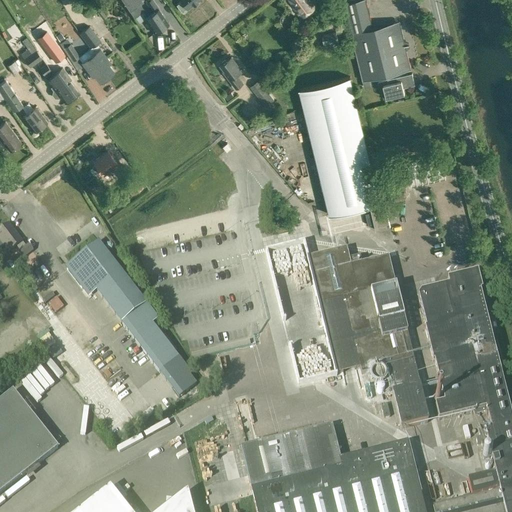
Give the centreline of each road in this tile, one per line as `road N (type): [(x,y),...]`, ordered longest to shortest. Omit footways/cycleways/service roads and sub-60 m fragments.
road 1 (tertiary): [(0,192),(252,0)]
road 2 (secondary): [(511,282),(434,0)]
road 3 (unknown): [(159,434),(10,184)]
